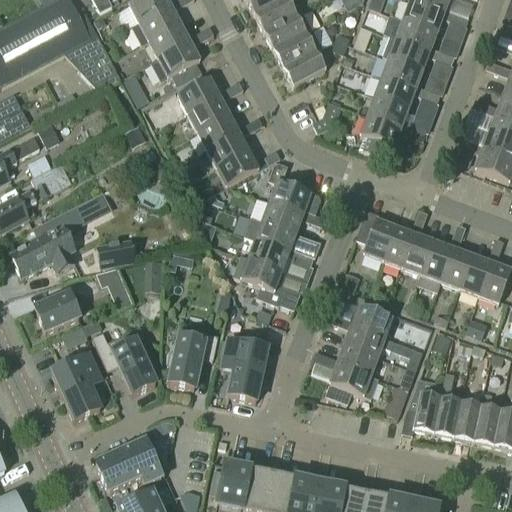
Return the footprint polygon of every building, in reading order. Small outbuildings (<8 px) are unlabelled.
[(0,93),(63,59),(96,41),(84,18),(77,22),(65,0),(63,0),(0,34),(0,93)] [(89,0),(98,17),(110,11),(104,0),(89,0)] [(128,11),(120,14),(130,32),(169,11),(162,0),(145,0),(127,10),(128,11)] [(162,0),(169,11),(130,32),(140,50),(147,46),(178,29),(171,15),(182,10),(176,0),(162,0)] [(190,0),(176,0),(182,10),(193,4),(190,0)] [(247,0),(243,2),(253,20),(285,3),(290,0),(247,0)] [(410,0),(408,7),(442,19),(444,15),(449,0),(410,0)] [(285,3),(253,20),(263,38),(294,21),(285,3)] [(408,7),(401,26),(435,38),(440,24),(442,19),(408,7)] [(312,21),(321,37),(331,31),(322,15),(312,21)] [(294,21),(263,38),(272,56),(304,39),(311,35),(301,17),(294,21)] [(455,20),(452,28),(464,32),(467,24),(455,20)] [(96,33),(104,29),(100,22),(92,26),(96,33)] [(401,26),(394,45),(428,58),(429,54),(435,38),(401,26)] [(178,29),(147,46),(156,64),(188,47),(186,43),(178,29)] [(511,33),(501,29),(498,37),(510,42),(511,35),(511,33)] [(208,32),(197,38),(201,45),(212,40),(208,32)] [(156,64),(149,68),(159,87),(166,83),(170,81),(175,91),(200,78),(194,68),(198,66),(190,51),(201,45),(197,38),(186,43),(188,47),(156,64)] [(304,39),(272,56),(282,74),(313,57),(304,39)] [(336,39),(333,47),(345,51),(348,43),(336,39)] [(119,85),(96,41),(63,59),(97,97),(119,85)] [(394,45),(387,64),(421,77),(426,62),(428,58),(394,45)] [(333,47),(330,55),(342,59),(345,51),(333,47)] [(313,57),(282,74),(292,93),(323,76),(313,57)] [(441,58),(438,66),(450,71),(453,62),(441,58)] [(387,64),(380,83),(414,96),(415,92),(421,77),(387,64)] [(487,67),(484,76),(496,80),(499,72),(487,67)] [(507,84),(502,99),(511,102),(511,81),(509,80),(507,84)] [(380,83),(373,103),(407,115),(412,100),(414,96),(380,83)] [(207,84),(176,101),(186,120),(217,103),(215,99),(207,84)] [(237,87),(226,93),(230,101),(241,95),(237,87)] [(129,101),(135,113),(147,106),(140,95),(129,101)] [(427,96),(424,104),(436,109),(439,101),(427,96)] [(496,114),(494,118),(511,124),(511,102),(502,99),(496,114)] [(0,147),(16,139),(6,121),(18,115),(11,101),(0,107),(0,147)] [(217,103),(186,120),(195,138),(227,121),(219,107),(217,103)] [(373,103),(366,121),(400,134),(401,130),(413,134),(410,143),(421,147),(426,134),(411,129),(414,120),(406,117),(407,115),(373,103)] [(473,105),(470,114),(481,118),(484,110),(473,105)] [(323,122),(310,129),(316,139),(333,131),(340,111),(328,107),(323,122)] [(511,124),(494,118),(493,122),(487,137),(511,146),(511,124)] [(227,121),(195,138),(205,156),(237,139),(234,135),(227,121)] [(362,143),(357,156),(393,169),(398,155),(393,153),(398,138),(410,143),(413,134),(401,130),(400,134),(366,121),(359,141),(362,143)] [(256,123),(245,129),(249,137),(261,131),(256,123)] [(49,129),(36,136),(45,152),(57,145),(49,129)] [(511,146),(487,137),(482,152),(480,156),(511,168),(511,146)] [(237,139),(205,156),(215,174),(246,157),(239,143),(237,139)] [(32,143),(0,160),(0,189),(8,185),(3,175),(15,169),(14,167),(38,154),(32,143)] [(459,144),(456,152),(467,156),(470,148),(459,144)] [(274,156),(263,162),(267,169),(278,163),(274,156)] [(479,161),(473,176),(507,188),(511,173),(511,168),(480,156),(479,161)] [(246,157),(215,174),(224,192),(256,175),(246,157)] [(41,170),(56,202),(73,194),(58,162),(41,170)] [(272,170),(267,185),(275,187),(267,207),(302,220),(303,215),(313,219),(319,205),(317,200),(308,197),(307,199),(292,194),(294,189),(280,184),(285,172),(276,169),(272,170)] [(45,188),(35,194),(41,204),(51,199),(45,188)] [(16,203),(0,211),(0,239),(28,225),(23,215),(35,209),(29,197),(17,203),(16,203)] [(23,254),(9,261),(20,284),(50,269),(55,279),(73,270),(68,260),(73,257),(62,237),(105,215),(98,200),(35,233),(40,242),(22,252),(23,254)] [(267,207),(260,226),(295,239),(300,224),(302,220),(267,207)] [(364,216),(351,251),(362,255),(361,260),(381,267),(393,234),(395,227),(364,216)] [(417,216),(412,228),(421,231),(425,219),(417,216)] [(315,219),(311,228),(323,232),(326,224),(315,219)] [(260,226),(253,245),(288,258),(289,254),(295,239),(260,226)] [(455,230),(451,242),(460,245),(464,233),(455,230)] [(393,234),(381,267),(400,274),(412,241),(408,239),(393,234)] [(412,241),(400,274),(419,281),(432,248),(416,242),(412,241)] [(493,244),(489,256),(497,259),(502,247),(493,244)] [(253,245),(246,264),(281,277),(286,262),(288,258),(253,245)] [(128,247),(96,254),(100,274),(132,267),(128,247)] [(432,248),(419,281),(438,288),(451,255),(447,253),(432,248)] [(451,255),(438,288),(457,295),(470,262),(455,256),(451,255)] [(300,258),(297,266),(309,270),(312,262),(300,258)] [(470,262),(457,295),(477,302),(489,269),(485,267),(470,262)] [(246,264),(239,284),(259,291),(255,303),(278,311),(278,309),(293,315),(300,296),(277,287),(281,277),(246,264)] [(489,269),(477,302),(496,310),(509,276),(493,270),(489,269)] [(343,282),(339,294),(352,299),(357,287),(343,282)] [(131,309),(124,290),(113,295),(120,313),(131,309)] [(44,339),(78,324),(67,300),(34,315),(44,339)] [(357,312),(351,327),(350,331),(383,344),(391,324),(357,312)] [(328,319),(325,327),(337,331),(340,323),(328,319)] [(432,328),(444,333),(446,325),(435,321),(432,328)] [(482,347),(487,332),(468,325),(463,340),(482,347)] [(378,364),(382,354),(390,357),(393,347),(383,344),(350,331),(348,336),(342,351),(376,363),(378,364)] [(166,371),(171,373),(167,389),(193,395),(200,364),(212,366),(217,342),(205,339),(180,333),(174,359),(169,358),(166,371)] [(154,390),(147,375),(152,373),(146,360),(141,362),(130,338),(106,349),(102,338),(91,343),(106,377),(117,372),(130,401),(154,390)] [(449,344),(437,340),(433,351),(445,356),(449,344)] [(266,355),(226,347),(221,367),(233,369),(233,373),(261,379),(266,355)] [(456,357),(469,360),(470,352),(458,350),(456,357)] [(342,351),(337,366),(335,370),(369,382),(376,363),(342,351)] [(470,358),(482,362),(485,355),(473,351),(470,358)] [(412,354),(405,374),(414,377),(421,357),(412,354)] [(314,357),(310,365),(323,370),(326,362),(314,357)] [(489,367),(500,370),(503,361),(492,358),(489,367)] [(85,385),(96,380),(88,361),(50,378),(60,400),(87,388),(85,385)] [(255,408),(261,379),(233,373),(233,369),(221,367),(220,375),(232,377),(226,402),(255,408)] [(335,370),(334,374),(324,402),(346,410),(351,398),(362,402),(369,382),(335,370)] [(405,374),(398,393),(406,396),(414,377),(405,374)] [(441,391),(431,439),(451,444),(458,408),(460,401),(448,399),(452,380),(444,379),(441,391)] [(99,415),(89,392),(87,388),(60,400),(73,427),(99,415)] [(403,422),(400,439),(411,441),(412,435),(431,439),(441,391),(433,389),(430,402),(418,400),(414,417),(406,415),(403,422)] [(393,391),(388,404),(402,409),(406,396),(398,393),(393,391)] [(458,408),(451,444),(471,448),(481,399),(472,397),(470,411),(458,408)] [(481,399),(471,448),(491,452),(498,417),(486,414),(489,400),(481,399)] [(498,417),(491,452),(511,456),(511,450),(511,408),(510,419),(498,417)] [(143,448),(128,455),(141,484),(144,492),(160,484),(159,483),(163,482),(163,467),(154,447),(145,451),(143,448)] [(141,484),(128,455),(111,462),(125,491),(141,484)] [(125,491),(111,462),(94,470),(107,499),(125,491)] [(223,472),(214,511),(239,511),(247,476),(230,473),(229,473),(223,472)] [(247,476),(239,511),(264,511),(271,481),(267,480),(266,480),(247,476)] [(271,481),(264,511),(288,511),(294,486),(276,482),(275,482),(271,481)] [(294,486),(288,511),(313,511),(318,491),(314,490),(313,490),(294,486)] [(318,491),(313,511),(338,511),(342,496),(323,492),(322,491),(318,491)] [(342,496),(338,511),(363,511),(365,500),(342,496)] [(183,511),(195,511),(197,507),(198,501),(197,499),(187,497),(182,499),(178,501),(183,511)] [(157,511),(151,499),(121,511),(157,511)] [(365,500),(363,511),(387,511),(389,505),(365,500)] [(0,511),(21,511),(19,506),(11,510),(8,503),(2,506),(0,501),(0,511)]
